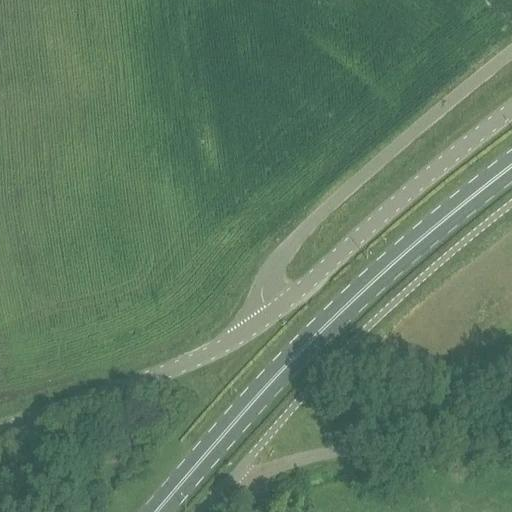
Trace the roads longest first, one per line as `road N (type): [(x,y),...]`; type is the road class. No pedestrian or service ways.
road 1 (primary): [(154,511),(340,309),(511,168)]
road 2 (unclassified): [(266,319),(261,299),(269,274),(307,227),(511,51)]
road 3 (unclassified): [(201,511),(231,479),(275,463),(345,450),(511,443)]
road 4 (unclassified): [(266,319),(511,110)]
road 5 (unclassified): [(0,431),(191,362),(266,319)]
